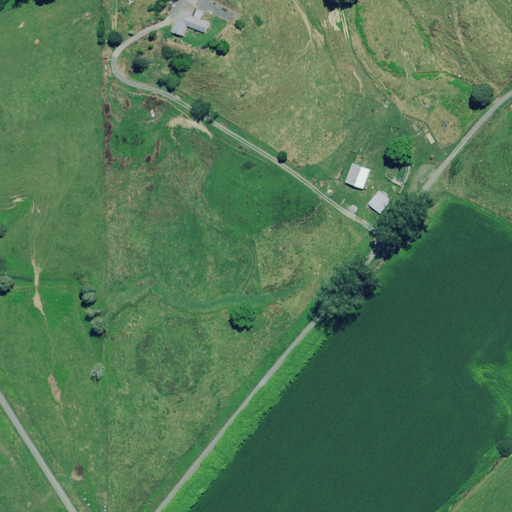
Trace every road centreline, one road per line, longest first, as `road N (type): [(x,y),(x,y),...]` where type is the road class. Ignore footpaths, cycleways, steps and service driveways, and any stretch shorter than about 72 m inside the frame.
road 1 (unclassified): [(168,511),(511,83)]
road 2 (unclassified): [(72,511),(0,394)]
